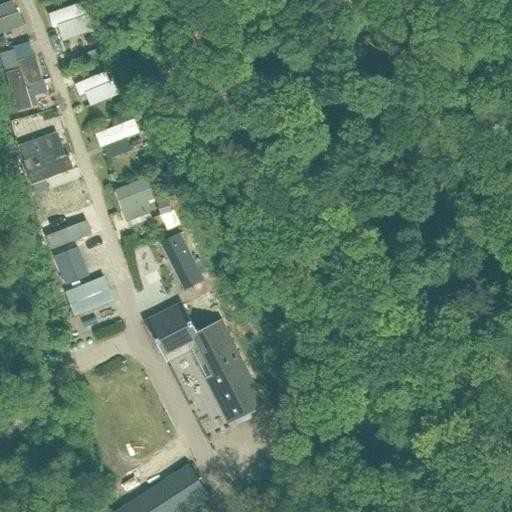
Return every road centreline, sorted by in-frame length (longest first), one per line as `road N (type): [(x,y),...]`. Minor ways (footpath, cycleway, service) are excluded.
road 1 (unclassified): [(426,424),(224,0)]
road 2 (track): [(139,337),(58,376),(0,447)]
road 3 (unclassified): [(293,511),(426,424)]
